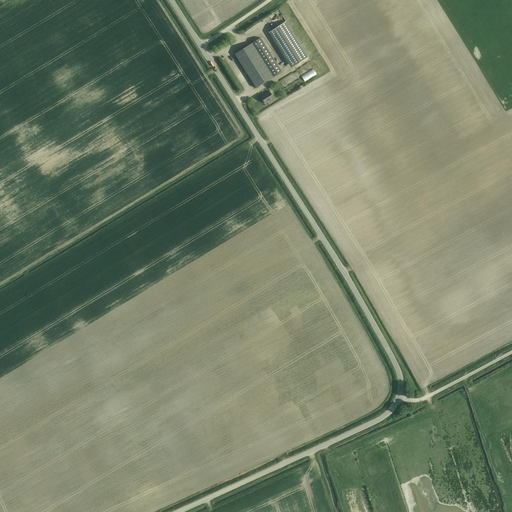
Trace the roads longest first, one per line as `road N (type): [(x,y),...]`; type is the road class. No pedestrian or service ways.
road 1 (unclassified): [(400,398),(401,376),(370,315),(207,46)]
road 2 (unclassified): [(181,511),(378,422),(400,398)]
road 3 (unclassified): [(400,398),(430,397),(511,354)]
